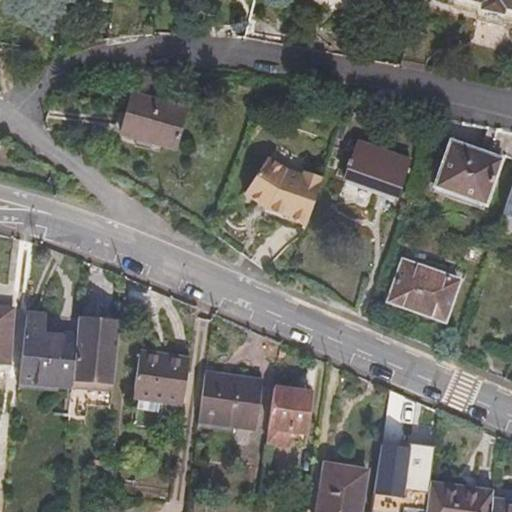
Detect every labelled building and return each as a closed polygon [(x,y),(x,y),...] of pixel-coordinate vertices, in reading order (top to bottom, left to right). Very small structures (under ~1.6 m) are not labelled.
[(235,0),(209,0),(203,26),(229,31),(235,0)] [(327,0),(357,6),(354,21),(374,25),(379,0),(327,0)] [(511,20),(511,0),(454,0),(453,7),(479,13),(477,20),(501,25),(503,18),(511,20)] [(143,43),(149,18),(115,10),(110,36),(143,43)] [(406,36),(399,66),(424,72),(432,43),(406,36)] [(399,66),(398,70),(424,75),(424,72),(399,66)] [(187,117),(133,99),(120,137),(174,156),(187,117)] [(511,130),(498,126),(490,150),(511,157),(511,130)] [(494,157),(445,142),(431,187),(481,202),(494,157)] [(406,160),(353,145),(342,180),(395,196),(406,160)] [(306,226),(322,179),(304,172),(303,175),(288,170),(268,158),(244,195),(268,210),(290,218),(289,221),(306,226)] [(511,174),(499,212),(511,216),(511,174)] [(455,281),(401,262),(388,302),(441,321),(455,281)] [(325,302),(357,315),(369,279),(337,268),(325,302)] [(0,303),(0,358),(8,359),(14,306),(0,303)] [(71,365),(110,370),(116,310),(77,306),(74,338),(71,365)] [(69,389),(71,373),(71,366),(71,365),(74,338),(40,335),(41,317),(25,316),(21,361),(18,384),(69,389)] [(133,395),(183,402),(189,359),(138,353),(133,395)] [(71,373),(109,378),(110,370),(71,365),(71,366),(71,373)] [(206,372),(199,420),(254,427),(260,379),(206,372)] [(17,393),(68,398),(69,389),(18,384),(17,392),(17,393)] [(273,390),(267,430),(289,433),(303,435),(308,395),(273,390)] [(287,449),(289,433),(267,430),(264,446),(287,449)] [(359,511),(366,471),(324,465),(316,511),(359,511)] [(384,511),(395,511),(395,480),(384,480),(384,511)] [(425,511),(490,511),(492,497),(493,490),(429,481),(425,511)] [(511,511),(511,505),(510,500),(492,497),(490,511),(511,511)]
